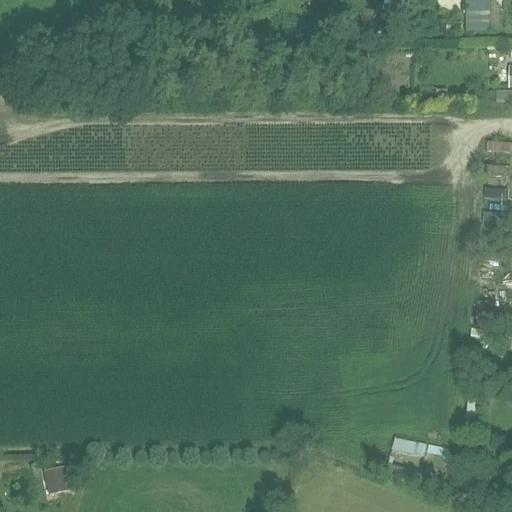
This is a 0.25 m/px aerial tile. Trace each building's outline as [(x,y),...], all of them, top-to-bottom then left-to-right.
[(464,0),(465,32),(497,31),(497,8),(495,8),(494,0),(464,0)] [(460,24),(445,23),(444,32),(459,32),(460,24)] [(489,279),(490,270),(472,267),(470,277),(489,279)] [(474,418),(475,387),(465,387),(463,417),(474,418)] [(63,470),(43,474),(48,495),(68,491),(63,470)]
